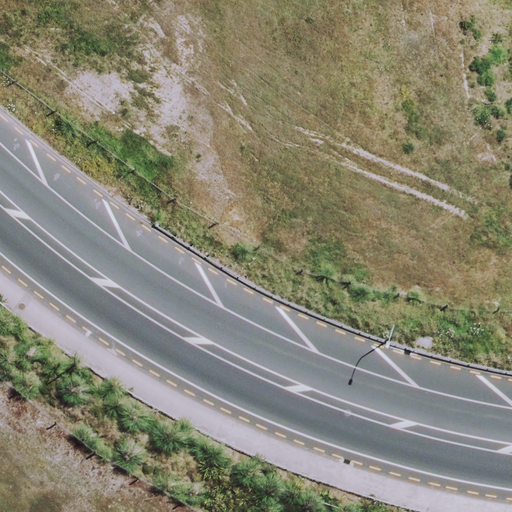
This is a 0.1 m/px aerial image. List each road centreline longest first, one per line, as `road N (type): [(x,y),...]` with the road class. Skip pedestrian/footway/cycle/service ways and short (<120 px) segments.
road 1 (tertiary): [(0,191),(145,301),(321,389),(511,437)]
road 2 (unknown): [(195,0),(229,344)]
